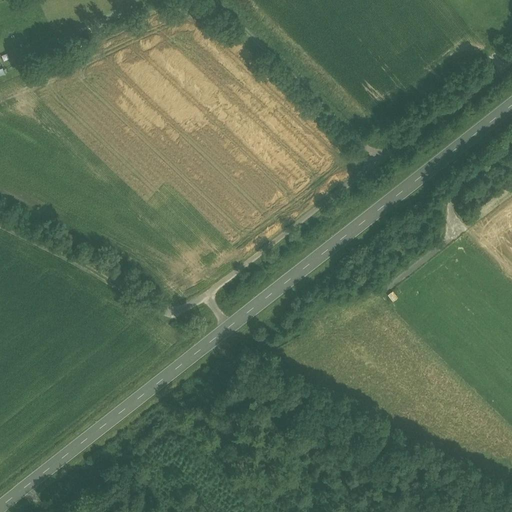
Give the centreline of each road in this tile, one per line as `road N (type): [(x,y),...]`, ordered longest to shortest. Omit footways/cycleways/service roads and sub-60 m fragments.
road 1 (unclassified): [(511,70),(205,298),(228,327)]
road 2 (primary): [(228,327),(511,104)]
road 3 (primary): [(0,506),(228,327)]
road 4 (track): [(205,298),(167,314),(0,221)]
road 5 (track): [(227,0),(377,164)]
road 6 (unclassified): [(511,145),(456,189),(448,236),(383,292)]
